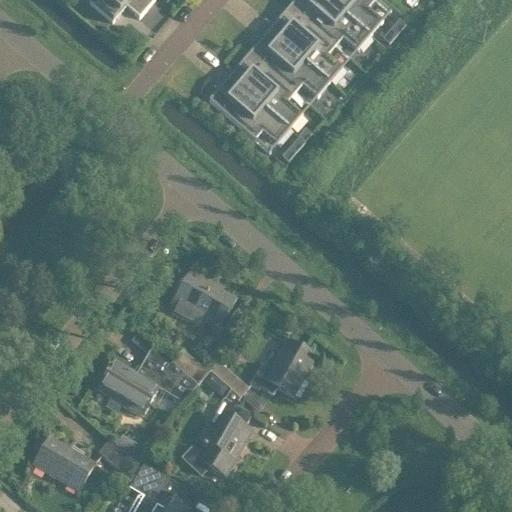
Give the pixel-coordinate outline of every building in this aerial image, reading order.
[(88,0),(87,1),(111,22),(124,6),(137,18),(152,0),(88,0)] [(368,35),(327,0),(309,0),(305,5),(299,0),(292,0),(288,6),(333,46),(341,37),(356,50),(368,35)] [(389,11),(375,0),(327,0),(368,35),(381,21),(366,8),(372,0),(373,0),(388,12),(389,11)] [(333,46),(287,6),(279,16),(289,24),(277,38),(328,82),(341,67),(326,55),(333,46)] [(390,26),(397,31),(403,24),(397,18),(390,26)] [(328,82),(277,38),(265,52),(256,43),(247,53),(293,92),(301,84),(316,97),(328,82)] [(286,101),(293,92),(247,53),(239,63),(249,71),(237,84),(288,129),(301,114),(286,101)] [(275,143),(288,129),(237,84),(225,98),(215,90),(207,100),(268,152),(268,151),(253,139),(261,130),(275,143)] [(304,127),(298,135),(303,140),(310,131),(304,127)] [(297,136),(281,156),(287,161),(303,142),(297,136)] [(217,326),(233,299),(185,272),(165,307),(198,325),(203,317),(217,326)] [(236,304),(220,326),(232,334),(247,312),(236,304)] [(248,383),(257,389),(259,386),(271,393),(275,386),(292,396),(315,357),(287,340),(271,367),(261,362),(248,383)] [(209,370),(239,397),(247,387),(217,361),(209,370)] [(97,389),(109,396),(104,405),(117,412),(122,403),(142,414),(158,387),(112,362),(97,389)] [(187,376),(171,362),(163,372),(190,394),(198,385),(187,376)] [(198,385),(202,380),(206,375),(209,371),(198,362),(187,376),(198,385)] [(226,390),(222,397),(214,410),(218,413),(210,427),(214,430),(205,445),(202,443),(200,445),(195,442),(181,457),(198,473),(205,466),(223,476),(249,431),(242,427),(250,414),(229,401),(233,394),(226,390)] [(131,458),(141,447),(120,434),(114,444),(131,458)] [(33,464),(78,490),(93,464),(48,438),(33,464)] [(106,442),(97,452),(122,473),(130,464),(106,442)] [(169,480),(157,473),(141,466),(128,489),(143,497),(134,511),(183,511),(186,508),(179,504),(187,490),(169,480)]
